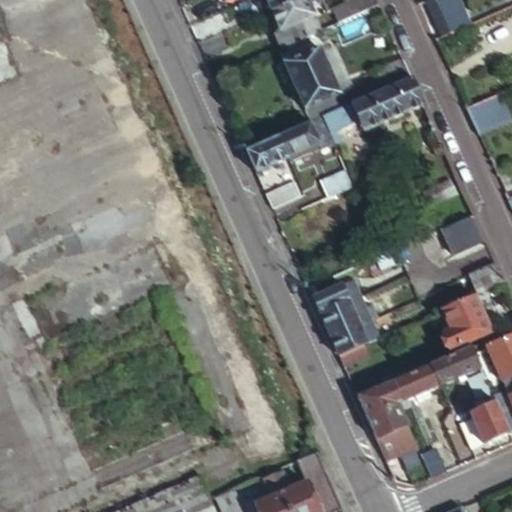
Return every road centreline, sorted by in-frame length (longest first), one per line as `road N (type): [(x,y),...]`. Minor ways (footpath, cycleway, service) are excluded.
road 1 (tertiary): [(144,0),(372,511)]
road 2 (unclassified): [(511,270),(392,0)]
